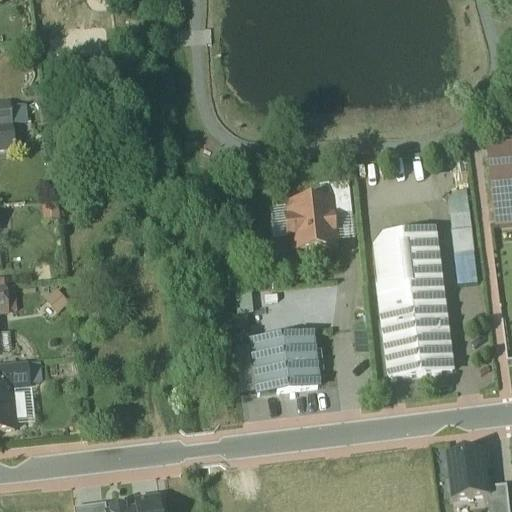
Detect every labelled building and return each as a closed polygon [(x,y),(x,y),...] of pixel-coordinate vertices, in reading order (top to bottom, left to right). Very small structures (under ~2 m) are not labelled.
[(8,108),(0,109),(0,130),(11,129),(10,128),(9,111),(8,108)] [(25,110),(9,111),(10,128),(26,127),(25,110)] [(11,129),(0,130),(0,154),(13,153),(11,129)] [(511,147),(489,150),(491,171),(493,171),(511,169),(511,168),(511,147)] [(511,168),(511,169),(493,171),(491,171),(497,232),(499,231),(511,229),(511,168)] [(348,187),(327,189),(329,205),(330,205),(332,221),(352,219),(348,187)] [(468,199),(456,201),(449,209),(455,260),(475,257),(468,199)] [(329,205),(288,209),(290,224),(286,224),(288,241),(292,241),(293,255),(335,251),(332,221),(330,205),(329,205)] [(56,208),(44,209),(46,225),(58,224),(56,208)] [(435,235),(385,242),(375,254),(392,384),(453,376),(435,235)] [(475,257),(455,260),(458,291),(479,288),(475,257)] [(46,304),(56,317),(67,309),(58,296),(46,304)] [(249,297),(237,298),(239,318),(251,317),(249,297)] [(311,341),(251,348),(258,400),(317,392),(315,375),(320,375),(317,357),(313,358),(311,341)] [(25,370),(0,372),(0,391),(10,390),(10,391),(27,389),(25,370)] [(0,391),(0,436),(15,435),(10,391),(10,390),(0,391)] [(485,457),(449,460),(454,506),(489,503),(490,503),(489,493),(485,457)] [(437,505),(451,504),(449,462),(435,462),(437,505)] [(508,511),(506,491),(489,493),(490,503),(489,503),(489,511),(508,511)] [(134,511),(158,511),(158,503),(134,506),(134,511)]
